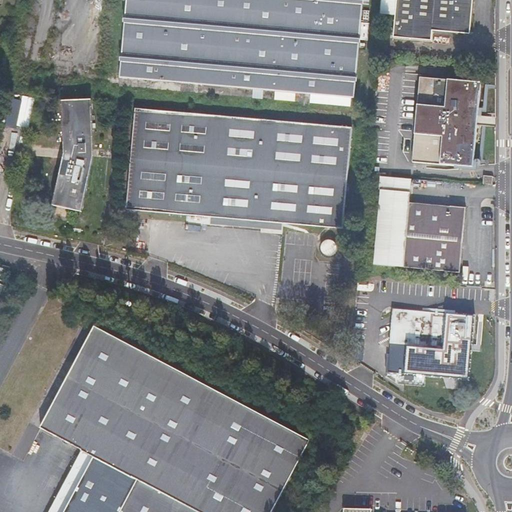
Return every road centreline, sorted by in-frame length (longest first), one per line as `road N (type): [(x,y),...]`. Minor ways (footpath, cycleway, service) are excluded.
road 1 (unclassified): [(0,244),(209,304),(425,429)]
road 2 (unknown): [(502,167),(460,174),(406,167),(398,149),(401,80)]
